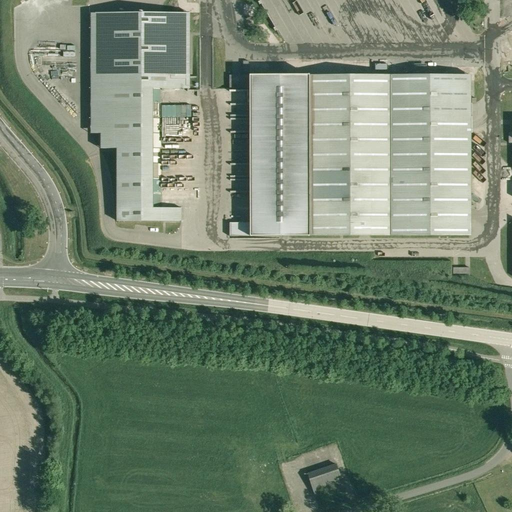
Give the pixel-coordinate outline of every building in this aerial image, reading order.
[(101,149),(117,149),(117,221),(181,221),(181,208),(161,208),(161,89),(189,89),(189,13),(91,13),(91,133),(101,133),(101,149)] [(258,223),(229,223),(229,236),(390,236),(471,235),(470,75),(390,75),(229,76),(229,88),(257,88),(258,223)] [(244,159),(243,147),(232,148),(232,159),(244,159)] [(252,447),(237,450),(247,491),(262,487),(252,447)] [(336,464),(307,473),(315,497),(344,488),(336,464)] [(490,503),(499,502),(499,485),(489,485),(490,503)]
